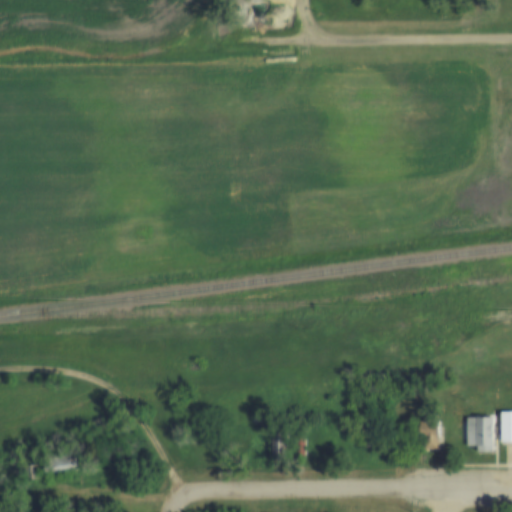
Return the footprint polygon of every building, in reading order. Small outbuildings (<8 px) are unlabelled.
[(433,295),(474,290),(477,313),(436,318),(433,295)] [(511,410),(511,442),(503,442),(503,410),(511,410)] [(250,417),(258,415),(259,422),(252,423),(250,417)] [(490,417),(490,449),(469,449),(469,417),(490,417)] [(444,422),(444,449),(426,449),(426,437),(416,437),(416,422),(444,422)] [(292,430),(292,456),(277,456),(277,430),(292,430)] [(296,437),(306,437),(306,456),(296,456),(296,437)] [(403,440),(403,459),(391,459),(391,440),(403,440)] [(50,477),(46,459),(76,454),(79,472),(50,477)]
